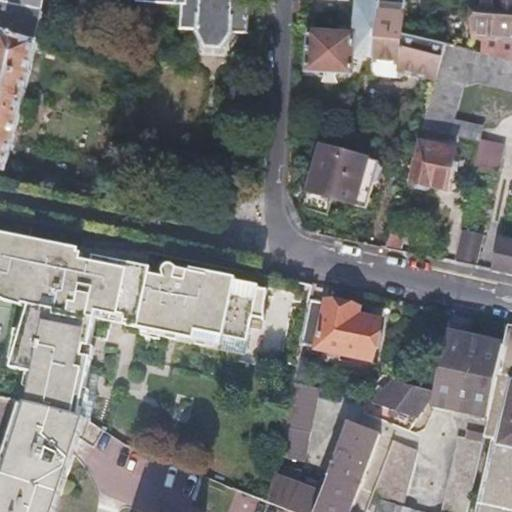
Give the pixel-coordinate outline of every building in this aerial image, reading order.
[(0,0),(0,27),(41,39),(50,0),(0,0)] [(245,34),(249,0),(188,0),(188,5),(185,5),(184,29),(198,30),(205,47),(221,49),(231,32),(245,34)] [(365,0),(365,14),(378,14),(378,2),(378,0),(365,0)] [(501,37),(499,54),(511,57),(511,0),(476,0),(473,34),(501,37)] [(378,2),(378,14),(378,24),(404,25),(405,2),(378,2)] [(404,66),(410,68),(440,76),(451,42),(404,30),(404,25),(378,24),(377,56),(404,57),(404,66)] [(0,166),(12,169),(41,39),(0,27),(0,166)] [(312,27),(311,65),(349,68),(352,30),(312,27)] [(511,57),(499,54),(451,42),(440,76),(433,101),(425,124),(438,127),(483,137),(478,158),(506,163),(511,136),(498,133),(501,121),(466,114),(473,90),(487,83),(511,88),(511,57)] [(377,56),(376,71),(403,71),(405,71),(406,71),(407,70),(408,70),(409,69),(410,68),(404,66),(404,57),(377,56)] [(425,124),(422,133),(436,136),(438,127),(425,124)] [(423,140),(414,179),(450,187),(460,148),(423,140)] [(306,208),(330,215),(333,201),(369,211),(377,186),(381,185),(386,168),(382,165),(383,163),(324,146),(306,208)] [(467,230),(460,255),(481,260),(487,235),(467,230)] [(511,239),(500,237),(492,270),(511,274),(511,239)] [(264,277),(261,288),(259,300),(236,295),(236,293),(192,283),(191,286),(179,283),(177,280),(173,278),(169,277),(166,282),(164,288),(152,285),(153,278),(96,266),(94,273),(83,271),(85,263),(81,262),(82,258),(0,242),(0,302),(19,307),(20,304),(24,305),(11,366),(29,370),(26,383),(33,385),(29,403),(46,407),(84,416),(99,341),(93,340),(98,320),(225,347),(224,350),(282,363),(294,310),(307,312),(310,298),(312,288),(264,277)] [(307,312),(300,346),(370,363),(379,322),(356,316),(358,310),(310,298),(307,312)] [(511,511),(511,329),(508,329),(504,348),(497,377),(509,381),(477,511),(511,511)] [(433,391),(431,402),(430,407),(487,421),(497,377),(504,348),(446,334),(433,391)] [(298,353),(292,380),(310,385),(316,357),(298,353)] [(383,376),(365,396),(361,401),(417,418),(431,402),(433,391),(383,376)] [(292,380),(267,500),(297,511),(345,511),(379,435),(350,422),(320,492),(298,485),(319,386),(310,385),(292,380)] [(0,471),(0,511),(56,511),(88,419),(84,416),(46,407),(29,403),(23,401),(0,471)] [(369,511),(466,511),(479,456),(452,449),(437,511),(423,511),(419,511),(403,506),(417,458),(390,449),(369,511)]
